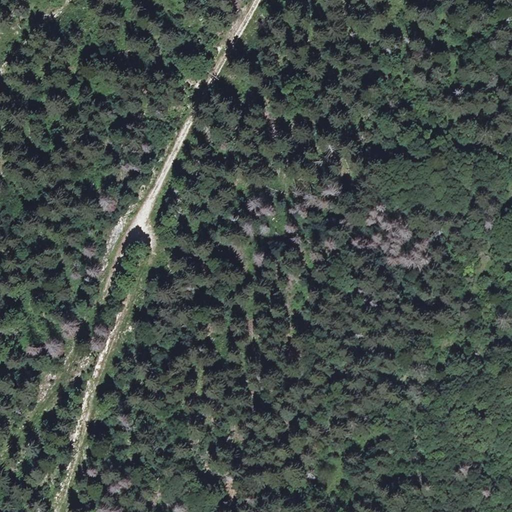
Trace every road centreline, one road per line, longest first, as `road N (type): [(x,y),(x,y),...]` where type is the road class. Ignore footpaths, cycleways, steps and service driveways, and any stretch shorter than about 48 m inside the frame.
road 1 (track): [(141,223),(151,247),(60,511)]
road 2 (track): [(0,468),(56,388),(141,223)]
road 3 (track): [(141,223),(257,0)]
